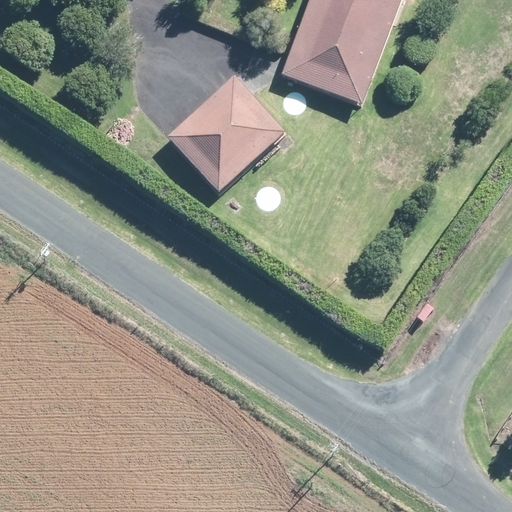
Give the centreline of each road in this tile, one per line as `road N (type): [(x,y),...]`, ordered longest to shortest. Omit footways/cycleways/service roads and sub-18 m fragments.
road 1 (unclassified): [(399,453),(0,188)]
road 2 (unclassified): [(399,453),(511,275)]
